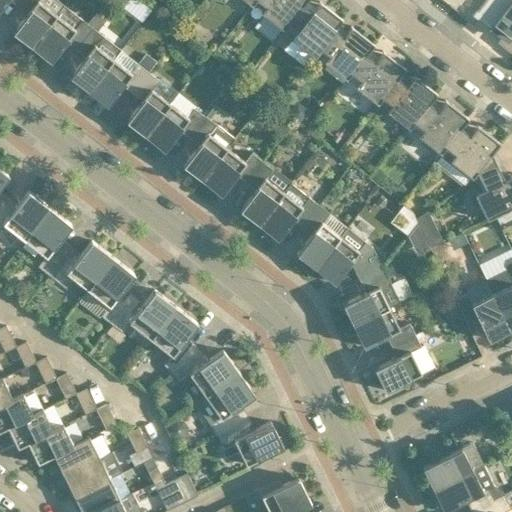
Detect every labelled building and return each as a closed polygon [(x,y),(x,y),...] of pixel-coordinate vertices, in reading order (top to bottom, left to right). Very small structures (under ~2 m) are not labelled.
[(29,11),(13,30),(32,45),(64,5),(57,0),(21,0),(19,3),(29,11)] [(261,11),(283,29),(285,27),(303,3),(306,0),(254,0),(251,4),(252,4),(253,2),(263,9),(261,11)] [(292,36),(314,53),(334,28),(342,18),(319,0),(319,1),(319,2),(312,11),(303,3),(285,27),(294,34),(292,36)] [(488,26),(489,27),(509,0),(459,0),(454,7),(469,19),(474,13),(489,25),(488,26)] [(511,0),(509,0),(489,27),(490,27),(491,26),(506,38),(501,44),(511,52),(511,0)] [(66,40),(76,47),(92,27),(87,23),(64,5),(32,45),(51,60),(66,40)] [(95,12),(87,23),(92,27),(101,16),(95,12)] [(101,16),(92,27),(97,30),(105,20),(101,16)] [(189,20),(182,28),(192,36),(195,31),(194,24),(189,20)] [(324,61),(346,78),(366,52),(374,42),(351,25),(350,26),(351,26),(344,35),(334,28),(314,53),(315,54),(316,51),(326,59),(324,61)] [(70,75),(88,90),(120,49),(97,30),(92,27),(76,47),(85,55),(70,75)] [(181,32),(174,40),(180,45),(185,45),(189,39),(181,32)] [(123,84),(132,92),(149,71),(138,63),(120,49),(88,90),(107,104),(123,84)] [(355,85),(377,102),(397,77),(405,67),(382,49),(381,50),(382,51),(375,60),(366,52),(346,78),(348,76),(357,83),(355,85)] [(146,52),(138,63),(149,71),(157,60),(146,52)] [(237,61),(232,68),(243,76),(248,69),(237,61)] [(126,119),(145,134),(170,102),(152,88),(159,79),(149,71),(132,92),(142,99),(126,119)] [(387,110),(409,127),(429,102),(436,92),(414,74),(413,75),(414,76),(407,85),(397,77),(377,102),(378,103),(379,101),(388,108),(387,110)] [(258,91),(249,102),(256,107),(264,96),(258,91)] [(418,135),(440,152),(460,126),(468,117),(445,99),(444,100),(445,100),(438,109),(429,102),(409,127),(411,125),(420,133),(418,135)] [(180,128),(189,136),(205,115),(195,107),(188,116),(170,102),(145,134),(164,149),(180,128)] [(183,163),(202,178),(227,146),(234,137),(205,115),(189,136),(199,143),(183,163)] [(450,159),(472,176),(491,152),(499,141),(477,123),(476,124),(477,125),(470,134),(460,126),(440,152),(441,152),(442,150),(451,157),(450,159)] [(236,173),(246,180),(262,160),(252,151),(245,160),(227,146),(202,178),(221,193),(236,173)] [(491,152),(472,176),(472,177),(474,175),(481,190),(475,193),(487,218),(496,214),(511,206),(511,174),(504,179),(491,152)] [(240,207),(259,222),(283,191),(265,177),(272,168),(262,160),(246,180),(255,188),(240,207)] [(0,205),(4,200),(0,196),(0,185),(9,174),(0,167),(0,205)] [(283,191),(259,222),(278,237),(293,217),(303,225),(319,204),(308,196),(290,182),(283,191)] [(0,227),(4,222),(25,239),(50,206),(28,189),(14,208),(4,200),(0,205),(0,227)] [(297,252),(315,267),(340,235),(322,221),(329,212),(319,204),(303,225),(312,232),(297,252)] [(403,204),(400,207),(418,221),(416,218),(413,211),(403,204)] [(38,265),(48,273),(67,249),(57,242),(72,223),(50,206),(25,239),(46,255),(38,265)] [(511,206),(510,207),(496,214),(501,225),(511,219),(511,206)] [(441,239),(427,211),(416,218),(418,221),(430,245),(441,239)] [(430,245),(418,221),(408,233),(417,253),(431,247),(430,245)] [(339,237),(315,267),(334,281),(350,261),(360,280),(369,275),(371,270),(382,265),(372,246),(365,240),(347,226),(340,235),(339,237)] [(67,249),(48,273),(49,274),(56,279),(59,282),(66,287),(74,277),(88,288),(113,256),(91,238),(77,257),(67,249)] [(506,268),(485,278),(492,292),(510,328),(511,326),(511,255),(506,259),(504,264),(506,268)] [(101,314),(111,323),(130,299),(120,291),(135,272),(113,256),(88,288),(108,304),(101,314)] [(365,291),(342,302),(353,324),(389,306),(399,301),(389,280),(382,265),(371,270),(369,275),(360,280),(365,291)] [(49,274),(44,280),(49,284),(50,285),(51,285),(56,279),(49,274)] [(467,292),(455,297),(458,303),(466,321),(477,316),(488,338),(510,328),(492,292),(485,278),(465,288),(467,292)] [(130,321),(151,337),(176,305),(154,288),(140,306),(130,299),(111,323),(122,331),(130,321)] [(164,364),(172,372),(193,351),(183,340),(198,322),(176,305),(151,337),(171,354),(164,364)] [(389,306),(353,324),(363,345),(386,334),(391,345),(415,333),(412,327),(409,321),(399,326),(389,306)] [(0,327),(0,340),(5,351),(15,345),(16,345),(6,324),(0,327)] [(415,333),(391,345),(397,356),(374,367),(385,389),(434,365),(423,342),(420,344),(415,333)] [(16,345),(15,345),(25,366),(35,361),(36,360),(26,340),(16,345)] [(190,373),(205,394),(239,370),(223,348),(204,361),(193,351),(172,372),(180,380),(190,373)] [(36,360),(35,361),(45,381),(45,382),(55,377),(56,376),(46,355),(36,360)] [(205,394),(195,402),(210,423),(211,424),(212,427),(216,434),(242,418),(236,407),(255,393),(239,370),(205,394)] [(56,376),(55,377),(65,397),(76,391),(66,371),(56,376)] [(0,377),(0,403),(13,397),(12,396),(9,388),(3,376),(0,377)] [(77,392),(75,392),(85,413),(86,413),(96,408),(97,407),(96,407),(86,386),(77,392)] [(0,428),(43,408),(33,387),(23,392),(0,403),(0,428)] [(97,407),(96,408),(106,428),(117,423),(106,402),(96,407),(97,407)] [(43,408),(7,425),(8,426),(11,433),(17,446),(27,441),(53,428),(53,427),(49,421),(43,408)] [(242,418),(216,434),(223,444),(221,445),(226,456),(239,449),(246,463),(283,445),(271,420),(249,430),(242,418)] [(53,428),(27,441),(38,461),(73,444),(63,423),(53,428)] [(211,424),(207,426),(213,436),(216,434),(212,427),(211,424)] [(126,431),(131,441),(142,435),(138,426),(126,431)] [(142,435),(131,441),(135,450),(147,444),(142,435)] [(73,444),(38,461),(38,462),(54,454),(64,474),(99,456),(89,436),(73,444)] [(461,446),(422,466),(433,487),(483,463),(473,441),(461,446)] [(64,474),(74,494),(109,477),(99,456),(64,474)] [(483,463),(433,487),(443,508),(465,498),(471,509),(493,497),(488,486),(494,483),(483,463)] [(157,465),(147,469),(153,481),(162,476),(157,465)] [(187,471),(176,476),(187,499),(198,494),(187,471)] [(163,476),(153,481),(159,492),(167,509),(176,504),(187,499),(176,476),(165,482),(163,476)] [(289,511),(311,502),(298,476),(261,494),(269,511),(267,511),(289,511)] [(89,511),(119,498),(109,477),(74,494),(82,511),(89,511)] [(505,511),(505,510),(511,507),(504,492),(493,497),(471,509),(472,511),(505,511)] [(89,511),(126,511),(121,500),(119,498),(89,511)]
